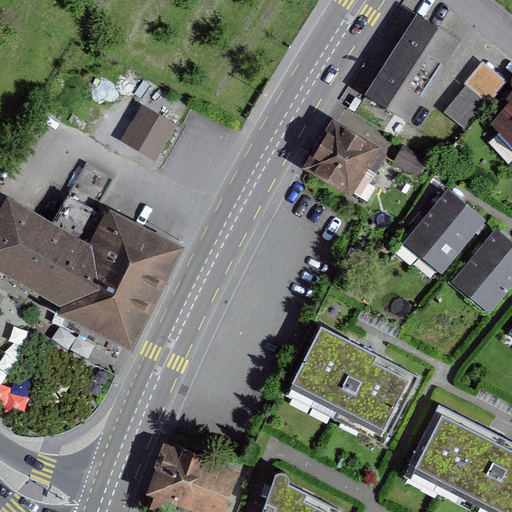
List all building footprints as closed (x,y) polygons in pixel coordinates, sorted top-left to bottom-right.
[(459,42),(418,15),(366,96),(407,122),(459,42)] [(467,82),(490,101),(505,83),(481,64),(467,82)] [(466,87),(449,108),(469,124),(487,104),(466,87)] [(511,161),(511,104),(496,124),(501,130),(488,142),(509,164),(511,161)] [(143,109),(128,135),(157,152),(173,127),(143,109)] [(375,172),(384,156),(335,126),(310,167),(367,201),(375,187),(357,176),(364,165),(375,172)] [(403,147),(394,162),(417,176),(426,161),(403,147)] [(50,228),(9,204),(0,220),(0,265),(73,308),(71,310),(127,338),(172,250),(94,211),(113,179),(87,164),(50,228)] [(479,221),(448,196),(410,242),(441,267),(479,221)] [(489,307),(511,278),(511,248),(496,235),(458,281),(489,307)] [(391,433),(419,376),(321,327),(293,383),(391,433)] [(504,511),(511,511),(511,441),(439,405),(409,464),(504,511)] [(173,452),(167,449),(151,490),(207,511),(219,511),(234,474),(202,462),(205,455),(176,445),(173,452)] [(338,511),(340,510),(288,483),(289,481),(289,478),(287,475),(285,474),(282,473),(279,473),(277,474),(275,477),(262,511),(338,511)]
